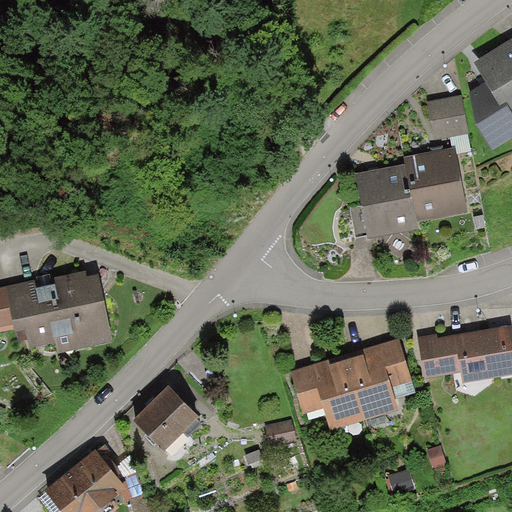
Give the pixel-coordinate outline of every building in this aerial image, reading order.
[(487,89),(468,99),(473,130),(490,153),(511,141),(511,44),(473,67),(487,89)] [(460,101),(426,107),(433,144),(450,141),(452,149),(453,157),(469,154),(460,101)] [(401,167),(414,228),(466,217),(453,157),(452,149),(400,160),(401,167)] [(401,167),(351,177),(365,244),(415,234),(414,228),(401,167)] [(0,337),(20,333),(25,354),(51,349),(53,359),(113,347),(99,281),(86,283),(85,276),(50,283),(52,290),(32,294),(31,285),(0,291),(0,337)] [(511,356),(507,327),(414,341),(420,382),(458,376),(460,386),(511,377),(511,356)] [(395,342),(287,377),(300,419),(317,414),(324,436),(394,413),(388,393),(409,386),(395,342)] [(169,391),(133,425),(170,464),(190,445),(182,438),(199,422),(169,391)] [(292,445),(289,426),(265,430),(268,449),(292,445)] [(255,450),(243,457),(248,468),(260,461),(255,450)] [(94,456),(43,497),(55,511),(100,511),(124,493),(107,473),(94,456)] [(145,511),(126,459),(107,473),(124,493),(130,511),(145,511)]
